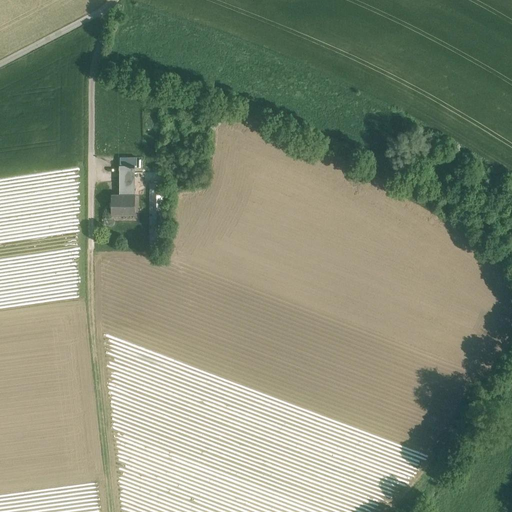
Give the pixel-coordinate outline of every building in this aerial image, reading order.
[(161,110),(142,110),(142,172),(161,172),(161,110)] [(184,110),(165,110),(165,172),(184,172),(184,110)] [(207,110),(188,110),(187,172),(207,172),(207,110)] [(135,164),(120,165),(120,188),(132,188),(135,188),(134,172),(135,164)] [(142,172),(134,172),(135,188),(150,189),(150,242),(164,242),(163,182),(207,182),(207,172),(187,172),(184,172),(165,172),(161,172),(142,172)] [(132,188),(120,188),(120,194),(112,194),(112,212),(135,212),(135,194),(132,194),(132,188)]
